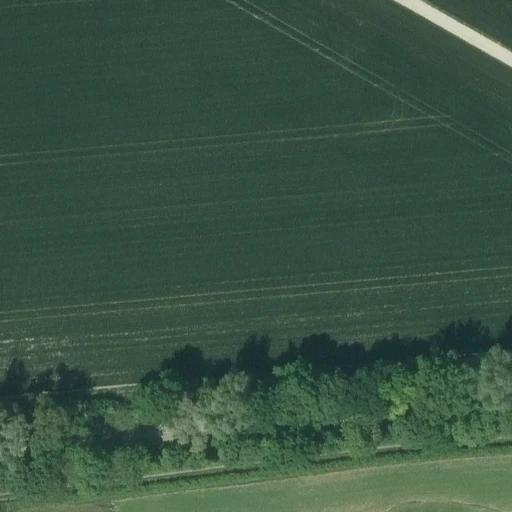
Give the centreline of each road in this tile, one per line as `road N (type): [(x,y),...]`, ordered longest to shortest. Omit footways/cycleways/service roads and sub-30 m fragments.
road 1 (unclassified): [(511,397),(0,450)]
road 2 (track): [(0,494),(511,441)]
road 3 (track): [(403,0),(511,61)]
